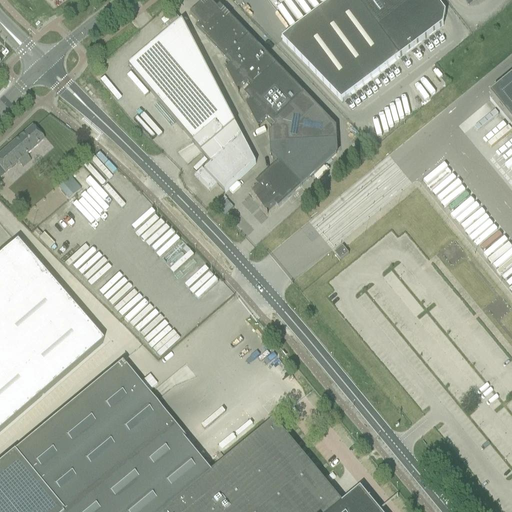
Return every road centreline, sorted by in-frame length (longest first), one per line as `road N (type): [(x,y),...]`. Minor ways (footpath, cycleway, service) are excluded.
road 1 (tertiary): [(449,511),(227,247),(79,101)]
road 2 (unknown): [(201,0),(185,17),(265,168),(233,200),(261,234),(237,259)]
road 3 (unknown): [(448,132),(375,202),(263,289)]
